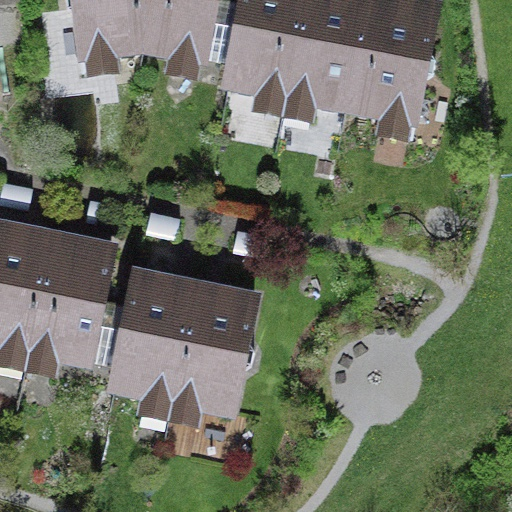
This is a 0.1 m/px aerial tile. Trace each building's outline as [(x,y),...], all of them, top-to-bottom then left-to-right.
[(79,0),(87,60),(146,51),(155,0),(79,0)] [(217,0),(155,0),(146,51),(206,67),(217,0)] [(243,0),(224,85),(284,99),(306,0),(243,0)] [(364,0),(306,0),(284,99),(339,111),(364,0)] [(436,15),(369,0),(364,0),(339,111),(410,128),(436,15)] [(0,352),(28,359),(55,237),(0,224),(0,352)] [(122,252),(55,237),(28,359),(95,374),(122,252)] [(109,398),(173,410),(196,285),(132,273),(109,398)] [(262,297),(196,285),(173,410),(239,422),(262,297)]
